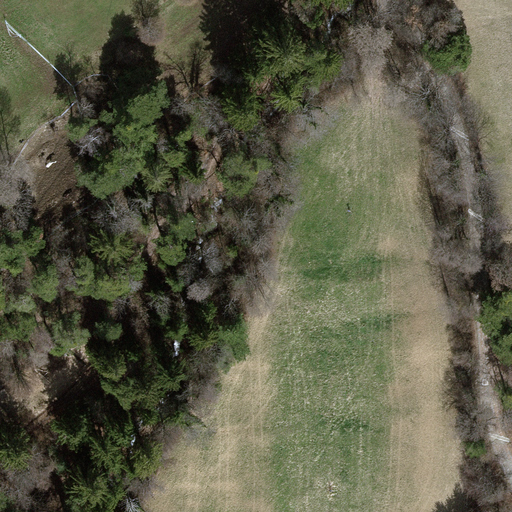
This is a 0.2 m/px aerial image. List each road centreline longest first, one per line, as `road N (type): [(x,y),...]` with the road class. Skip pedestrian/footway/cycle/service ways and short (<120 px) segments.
road 1 (track): [(0,449),(119,346),(156,261),(321,0)]
road 2 (track): [(398,0),(412,11),(466,154),(489,397),(511,473)]
